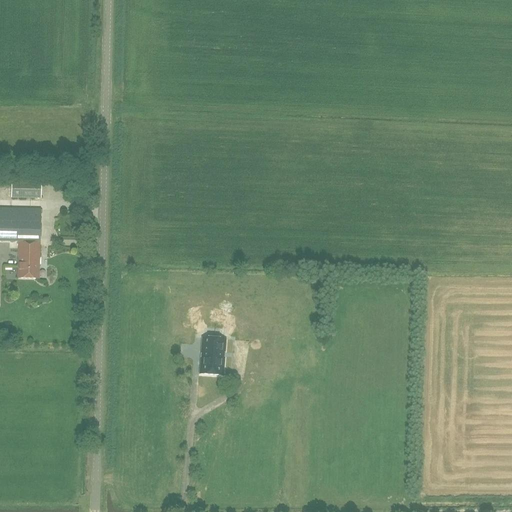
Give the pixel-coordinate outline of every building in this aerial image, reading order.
[(11,199),(41,199),(41,183),(11,182),(11,199)] [(41,211),(0,209),(0,242),(19,243),(17,279),(39,280),(41,211)] [(42,252),(42,278),(50,278),(50,258),(44,258),(44,252),(42,252)] [(222,322),(222,311),(205,312),(205,323),(222,322)] [(254,322),(236,321),(235,333),(253,334),(254,322)] [(182,323),(159,323),(160,335),(182,335),(182,323)] [(256,326),(256,333),(260,333),(260,340),(248,339),(247,360),(281,362),(282,327),(256,326)] [(223,377),(226,340),(203,338),(200,375),(223,377)]
